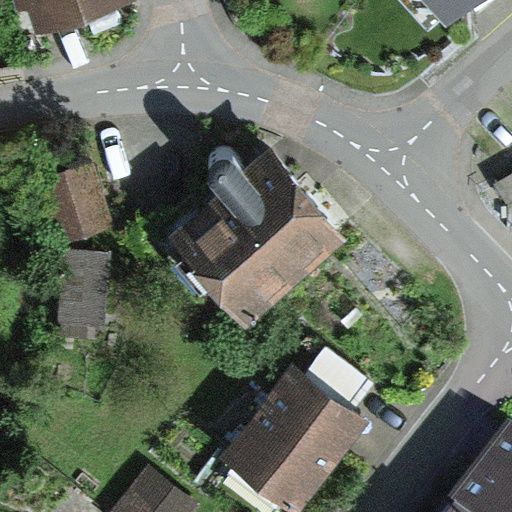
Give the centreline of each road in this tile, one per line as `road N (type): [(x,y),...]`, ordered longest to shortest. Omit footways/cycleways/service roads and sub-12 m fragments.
road 1 (residential): [(388,165),(274,97),(184,80)]
road 2 (residential): [(511,339),(374,511)]
road 3 (residential): [(184,80),(0,107)]
road 4 (residential): [(511,301),(388,165)]
road 5 (residential): [(388,165),(511,39)]
